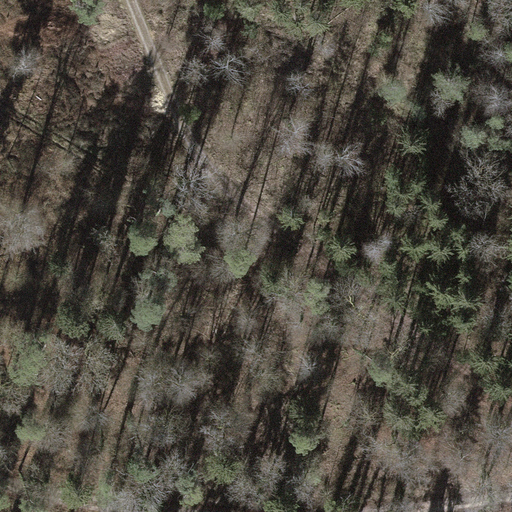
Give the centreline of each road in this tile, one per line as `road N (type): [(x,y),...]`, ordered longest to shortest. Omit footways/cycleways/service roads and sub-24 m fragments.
road 1 (track): [(136,0),(179,111),(306,253),(511,396)]
road 2 (track): [(208,511),(0,476)]
road 3 (track): [(511,493),(346,511)]
